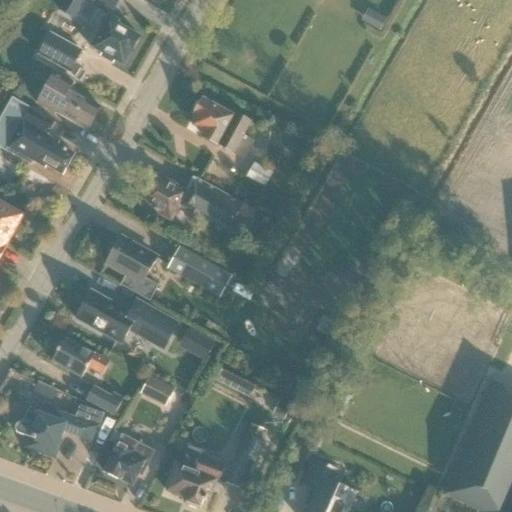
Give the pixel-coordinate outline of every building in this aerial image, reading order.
[(380,31),(387,19),(378,14),(371,26),(380,31)] [(141,36),(118,24),(120,21),(109,15),(91,47),(103,53),(101,56),(113,63),(115,60),(124,65),(141,36)] [(49,34),(38,55),(38,56),(70,72),(71,72),(82,52),(82,51),(80,50),(51,35),(49,34)] [(88,130),(101,106),(70,89),(74,82),(54,71),(36,104),(55,115),(56,113),(88,130)] [(20,100),(29,85),(17,78),(8,94),(20,100)] [(55,122),(13,98),(0,120),(0,146),(31,165),(33,161),(44,167),(47,166),(58,172),(60,168),(65,171),(75,154),(59,145),(60,143),(48,136),(50,132),(55,122)] [(234,115),(204,98),(203,100),(201,101),(200,102),(198,103),(196,105),(195,107),(195,110),(195,112),(196,114),(195,115),(198,117),(193,126),(206,133),(204,137),(218,145),(218,144),(244,159),(254,142),(244,136),(251,122),(235,113),(234,115)] [(278,164),(281,150),(267,147),(264,161),(278,164)] [(247,177),(265,187),(273,173),(255,163),(247,177)] [(186,192),(157,175),(141,203),(171,220),(177,209),(179,206),(193,214),(194,211),(195,209),(230,228),(238,215),(238,214),(243,205),(208,186),(195,178),(194,177),(188,189),(186,192)] [(23,215),(5,204),(0,201),(0,236),(9,242),(24,215),(23,215)] [(0,258),(9,242),(0,236),(0,258)] [(150,301),(158,285),(146,278),(159,257),(121,236),(104,266),(125,277),(121,285),(150,301)] [(180,247),(168,269),(221,299),(233,277),(180,247)] [(138,301),(131,314),(92,293),(77,320),(120,343),(127,331),(164,351),(179,323),(138,301)] [(205,362),(215,344),(189,329),(178,347),(205,362)] [(95,353),(94,355),(65,338),(52,361),(82,378),(89,367),(103,375),(110,362),(95,353)] [(228,369),(222,381),(255,398),(261,386),(228,369)] [(176,389),(151,377),(144,390),(169,403),(176,389)] [(511,511),(511,392),(485,381),(438,492),(485,511),(511,511)] [(113,393),(111,396),(94,386),(86,401),(114,416),(124,399),(113,393)] [(56,400),(59,392),(52,388),(48,396),(56,400)] [(180,390),(157,440),(175,449),(198,398),(180,390)] [(92,442),(103,414),(79,405),(75,418),(56,411),(52,420),(28,411),(23,422),(20,422),(18,423),(16,426),(15,428),(16,430),(17,432),(19,433),(42,442),(39,449),(53,455),(62,430),(92,442)] [(243,490),(258,455),(268,432),(251,425),(241,448),(226,483),(243,490)] [(111,457),(112,458),(105,472),(121,480),(122,479),(133,485),(138,473),(142,475),(154,451),(122,434),(111,457)] [(224,466),(201,458),(200,458),(202,451),(189,446),(181,466),(177,464),(167,491),(188,498),(186,504),(200,509),(204,499),(206,499),(214,478),(219,480),(224,466)] [(349,511),(358,493),(334,481),(338,470),(311,458),(300,482),(318,490),(307,511),(349,511)]
